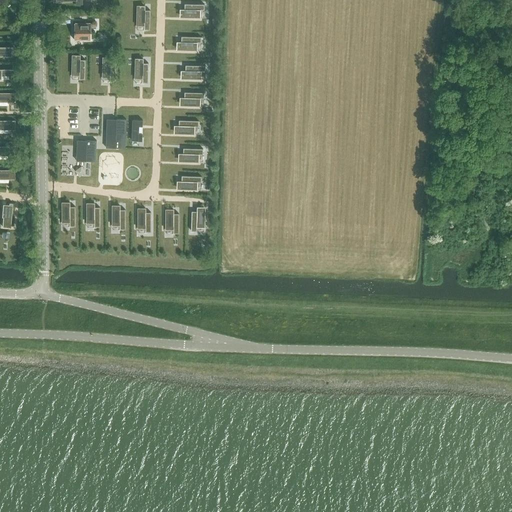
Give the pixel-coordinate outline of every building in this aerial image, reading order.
[(180,9),(180,16),(191,16),(191,17),(200,17),(200,10),(204,10),(204,4),(184,4),(184,9),(180,9)] [(137,16),(137,25),(144,25),(144,30),(150,30),(150,10),(145,10),(145,6),(138,6),(138,16),(137,16)] [(91,22),(74,23),(75,41),(91,40),(91,22)] [(177,42),(177,48),(188,48),(187,49),(197,49),(197,42),(201,42),(201,37),(181,36),(181,42),(177,42)] [(13,46),(0,46),(0,57),(14,57),(13,46)] [(72,66),(72,75),(79,75),(79,79),(85,79),(85,60),(80,59),(80,55),(73,55),(73,66),(72,66)] [(103,68),(103,77),(110,77),(110,81),(115,81),(116,62),(110,62),(110,57),(104,57),(104,68),(103,68)] [(135,69),(135,78),(142,78),(142,83),(148,83),(148,63),(143,63),(143,59),(136,59),(136,69),(135,69)] [(181,71),(181,77),(192,77),(192,78),(201,78),(201,71),(205,71),(205,65),(185,65),(185,71),(181,71)] [(16,68),(0,67),(0,80),(16,80),(16,68)] [(16,92),(0,92),(0,101),(16,101),(16,92)] [(180,97),(180,104),(191,104),(191,105),(200,105),(200,98),(204,98),(204,93),(184,92),(184,98),(180,97)] [(16,120),(0,119),(0,128),(16,129),(16,120)] [(107,119),(106,148),(125,148),(126,119),(107,119)] [(132,119),(132,140),(142,141),(142,133),(139,133),(139,126),(142,126),(143,120),(132,119)] [(174,125),(174,132),(185,132),(185,133),(194,133),(194,126),(198,126),(198,121),(179,120),(179,126),(174,125)] [(0,139),(9,140),(8,131),(0,131),(0,139)] [(77,140),(76,160),(96,161),(96,140),(77,140)] [(13,146),(0,145),(0,154),(13,155),(13,146)] [(179,153),(179,160),(189,160),(189,161),(198,161),(198,154),(203,154),(203,149),(183,148),(183,154),(179,153)] [(16,169),(0,169),(0,178),(16,179),(16,169)] [(177,181),(177,187),(188,188),(188,189),(197,189),(197,182),(201,182),(201,176),(182,176),(181,181),(177,181)] [(63,213),(62,213),(62,222),(70,222),(70,226),(75,226),(75,206),(69,206),(69,202),(63,202),(63,213)] [(5,203),(4,225),(11,225),(12,204),(5,203)] [(88,214),(87,214),(87,223),(94,223),(94,227),(100,227),(100,207),(94,207),(94,203),(88,203),(88,214)] [(113,216),(112,216),(113,225),(120,225),(120,229),(125,229),(125,209),(120,209),(120,205),(113,205),(113,216)] [(192,211),(191,231),(197,231),(197,227),(204,227),(204,218),(203,218),(204,207),(197,207),(197,211),(192,211)] [(139,219),(138,219),(138,228),(145,228),(145,232),(151,232),(151,212),(145,212),(145,208),(139,208),(139,219)] [(167,220),(166,220),(166,229),(173,229),(173,233),(179,233),(179,213),(173,213),(173,209),(167,209),(167,220)]
